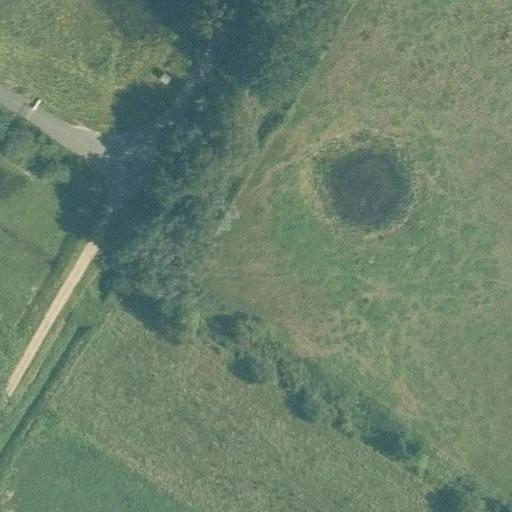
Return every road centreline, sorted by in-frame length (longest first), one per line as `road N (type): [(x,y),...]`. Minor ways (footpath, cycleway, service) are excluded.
road 1 (unclassified): [(134,172),(0,405)]
road 2 (unclassified): [(134,172),(240,0)]
road 3 (unclassified): [(134,172),(0,91)]
